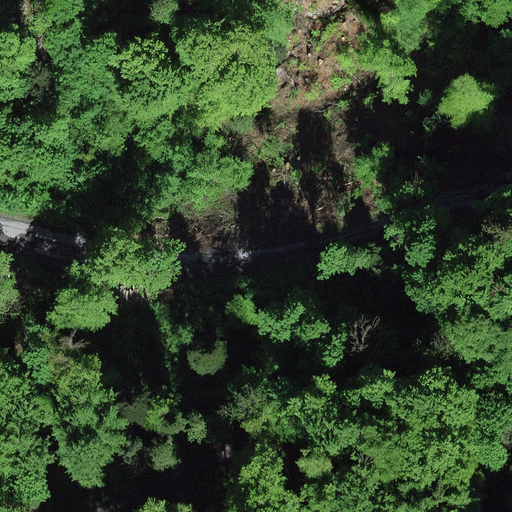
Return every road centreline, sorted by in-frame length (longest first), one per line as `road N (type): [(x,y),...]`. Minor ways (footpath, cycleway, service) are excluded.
road 1 (unclassified): [(0,229),(177,268),(275,254),(464,199),(511,196)]
road 2 (track): [(511,358),(297,422),(102,511)]
